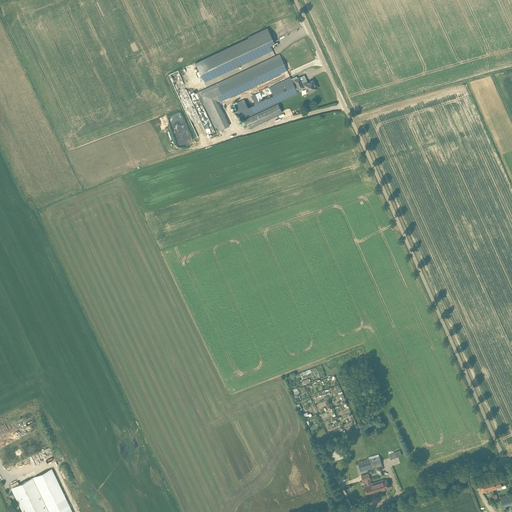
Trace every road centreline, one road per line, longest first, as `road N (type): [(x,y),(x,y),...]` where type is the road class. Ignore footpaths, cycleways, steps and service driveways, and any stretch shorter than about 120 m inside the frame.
road 1 (unclassified): [(505,463),(294,0)]
road 2 (unclassified): [(352,511),(505,463)]
road 3 (unknown): [(20,511),(12,483),(53,467),(77,511)]
